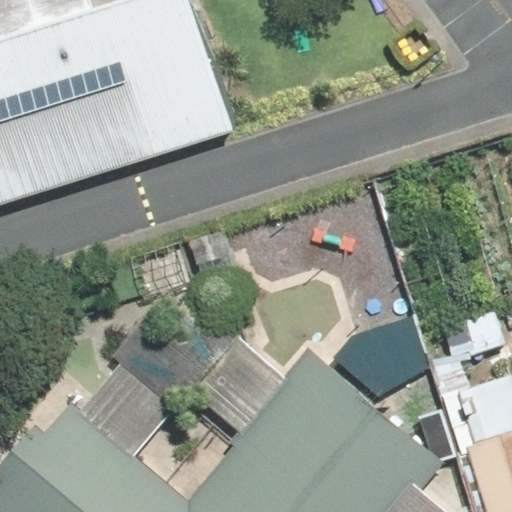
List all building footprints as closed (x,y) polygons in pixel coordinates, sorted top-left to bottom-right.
[(190,0),(147,0),(0,48),(0,209),(235,132),(190,0)] [(360,206),(293,231),(309,274),(322,270),(335,306),(389,286),(360,206)] [(494,307),(452,323),(466,361),(508,346),(494,307)] [(180,511),(69,422),(0,506),(0,511),(421,511),(449,479),(313,369),(195,511),(180,511)] [(511,396),(505,377),(454,394),(471,446),(511,432),(511,396)] [(511,511),(511,437),(461,452),(478,511),(511,511)]
